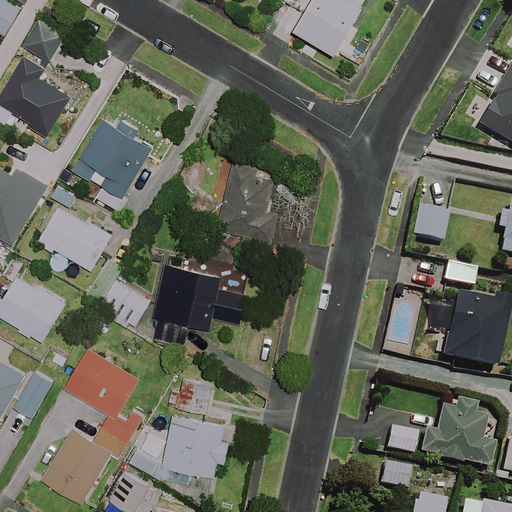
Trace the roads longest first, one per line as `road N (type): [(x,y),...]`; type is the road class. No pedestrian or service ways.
road 1 (residential): [(295,511),(372,150)]
road 2 (residential): [(372,150),(120,0)]
road 3 (residential): [(372,150),(460,0)]
